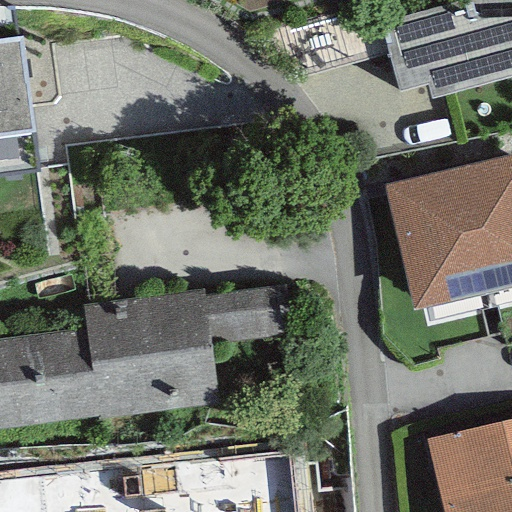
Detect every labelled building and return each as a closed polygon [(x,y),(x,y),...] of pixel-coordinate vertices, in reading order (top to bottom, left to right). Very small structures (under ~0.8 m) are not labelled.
[(511,6),(386,39),(406,116),(511,89),(511,6)] [(23,51),(0,53),(0,157),(35,154),(23,51)] [(511,165),(381,193),(406,309),(511,286),(511,165)] [(93,345),(0,356),(0,437),(217,412),(210,346),(292,337),(287,297),(90,320),(93,345)] [(511,511),(511,430),(430,449),(443,511),(511,511)]
